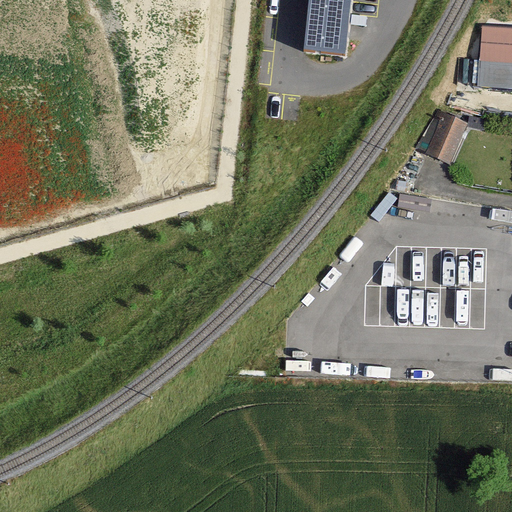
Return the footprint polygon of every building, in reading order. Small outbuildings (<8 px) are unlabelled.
[(116,0),(128,39),(227,12),(223,0),(116,0)] [(310,0),(305,54),(344,58),(349,0),(310,0)] [(480,86),(511,86),(511,62),(480,62),(480,86)] [(141,83),(41,110),(71,219),(171,192),(141,83)] [(450,163),(466,124),(437,111),(420,150),(450,163)]
